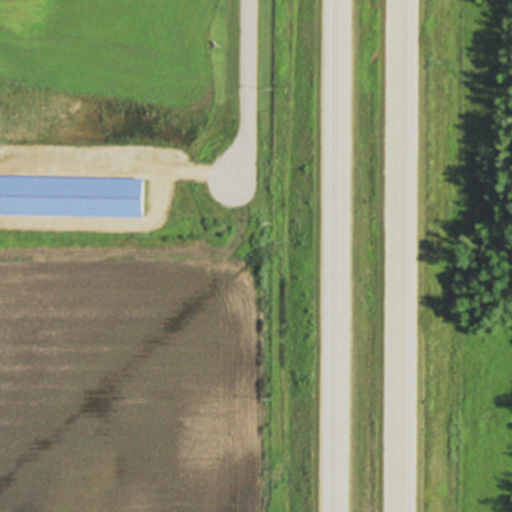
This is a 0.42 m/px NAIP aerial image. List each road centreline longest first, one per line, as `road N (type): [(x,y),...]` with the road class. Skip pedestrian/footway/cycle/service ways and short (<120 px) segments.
road 1 (trunk): [(403,511),(405,0)]
road 2 (trunk): [(343,0),(341,511)]
road 3 (residential): [(251,0),(251,136),(236,180)]
